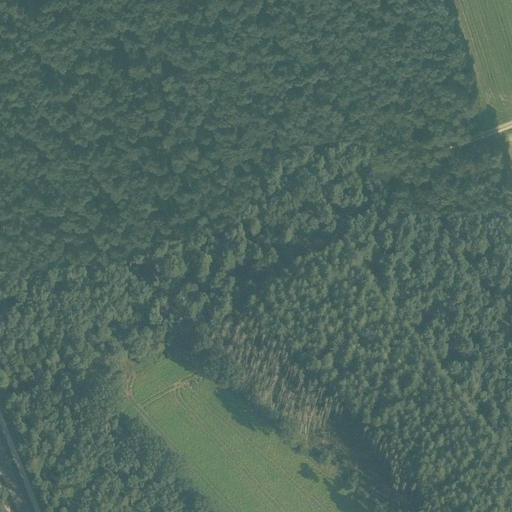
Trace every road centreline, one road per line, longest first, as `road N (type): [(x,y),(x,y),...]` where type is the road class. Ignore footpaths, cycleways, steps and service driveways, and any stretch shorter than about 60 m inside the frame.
road 1 (track): [(511,124),(325,201),(137,314),(0,378)]
road 2 (track): [(37,359),(159,511)]
